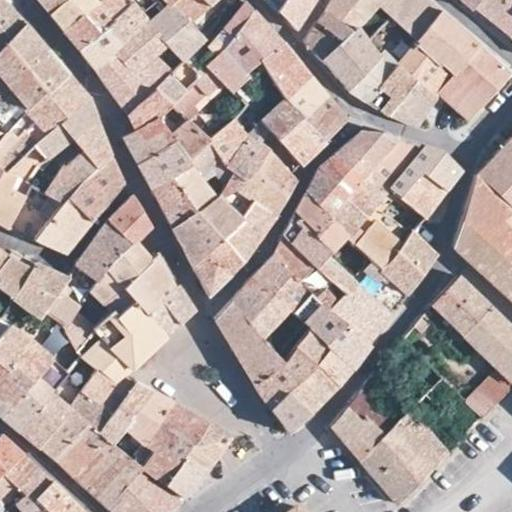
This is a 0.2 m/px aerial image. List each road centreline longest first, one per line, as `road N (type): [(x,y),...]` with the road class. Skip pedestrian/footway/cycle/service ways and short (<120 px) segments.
road 1 (residential): [(291,444),(382,349),(446,253)]
road 2 (residential): [(292,41),(359,120),(466,153)]
road 3 (residential): [(0,233),(62,266),(134,180)]
road 4 (unknown): [(204,315),(252,403),(291,444)]
road 5 (residential): [(0,429),(98,511)]
road 6 (residential): [(189,511),(291,444)]
